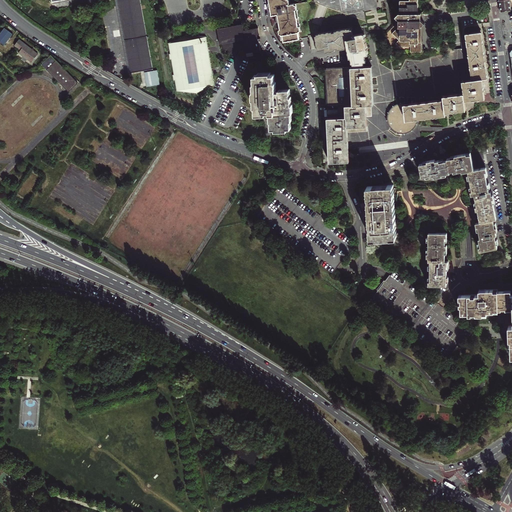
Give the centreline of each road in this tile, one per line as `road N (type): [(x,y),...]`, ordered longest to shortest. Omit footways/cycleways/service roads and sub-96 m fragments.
road 1 (residential): [(0,5),(116,85),(204,132),(297,168)]
road 2 (trunk): [(165,324),(318,420),(357,457),(391,511)]
road 3 (trunk): [(414,466),(205,330)]
road 4 (trunk): [(205,330),(0,212)]
road 5 (trunk): [(205,330),(0,239)]
road 6 (residential): [(261,0),(271,41),(312,94),(297,168)]
road 7 (trunk): [(0,252),(165,324)]
road 8 (residential): [(345,176),(391,167),(460,128),(508,115)]
road 9 (trunk): [(0,291),(73,295),(165,324)]
